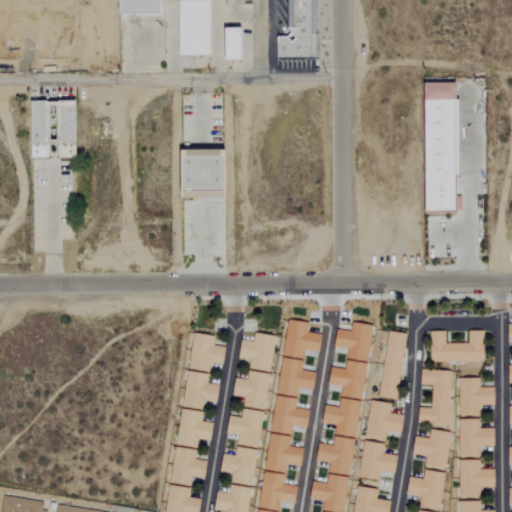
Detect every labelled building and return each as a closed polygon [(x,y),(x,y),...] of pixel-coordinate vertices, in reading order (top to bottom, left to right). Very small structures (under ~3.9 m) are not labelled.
[(212,55),(213,0),(182,0),(181,55),(212,55)] [(320,60),(320,35),(314,35),(314,0),(289,0),(290,37),(279,37),(279,60),(320,60)] [(246,28),(229,28),(229,61),(246,60),(246,28)] [(460,212),(459,177),(463,177),(461,83),(429,83),(430,212),(460,212)] [(80,102),(33,102),(33,159),(51,158),(51,144),(60,144),(60,158),(81,158),(80,102)] [(177,196),(177,147),(221,147),(221,195),(177,196)] [(406,334),(388,331),(378,397),(397,400),(406,334)] [(485,331),(469,332),(469,344),(446,344),(446,332),(431,332),(431,362),(485,362),(485,331)] [(164,511),(200,511),(202,500),(189,498),(192,477),(205,479),(207,461),(195,460),(198,440),(212,441),(214,423),(202,422),(204,401),(218,403),(220,385),(208,384),(210,363),(224,365),(226,347),(214,346),(215,336),(193,333),(188,370),(187,370),(182,408),(180,408),(170,483),(169,483),(164,511)] [(271,372),(277,336),(255,333),(253,342),(243,340),(240,358),(251,360),(249,369),(271,372)] [(449,425),(451,371),(421,370),(421,385),(432,386),(431,409),(419,408),(419,424),(449,425)] [(480,415),(480,406),(495,406),(495,387),(480,388),(480,379),(458,379),(459,415),(480,415)] [(390,413),(391,405),(370,401),(364,437),(386,440),(387,431),(402,434),(405,416),(390,413)] [(253,481),(264,412),(243,409),(242,418),(230,416),(227,434),(237,436),(234,456),(224,454),(220,475),(253,481)] [(458,420),(459,456),(480,456),(480,447),(495,447),(495,428),(480,429),(480,419),(458,420)] [(424,466),(446,469),(450,432),(430,430),(429,438),(415,436),(413,455),(425,457),(424,466)] [(358,477),(379,481),(381,472),(396,474),(398,456),(384,454),(385,445),(364,441),(358,477)] [(459,461),(460,498),(481,497),(481,488),(496,488),(496,470),(480,470),(480,461),(459,461)] [(421,497),(420,506),(440,509),(445,473),(424,470),(423,479),(410,477),(408,495),(421,497)] [(297,487),(283,485),(284,475),(262,472),(258,508),(279,511),(280,502),(295,504),(297,487)] [(247,511),(251,488),(229,485),(228,494),(218,492),(215,511),(222,511),(247,511)] [(378,490),(357,487),(352,511),(389,511),(391,501),(377,499),(378,490)] [(44,503),(4,497),(1,511),(45,511),(46,511),(43,511),(44,503)] [(496,511),(481,511),(481,502),(460,502),(460,511),(496,511)]
